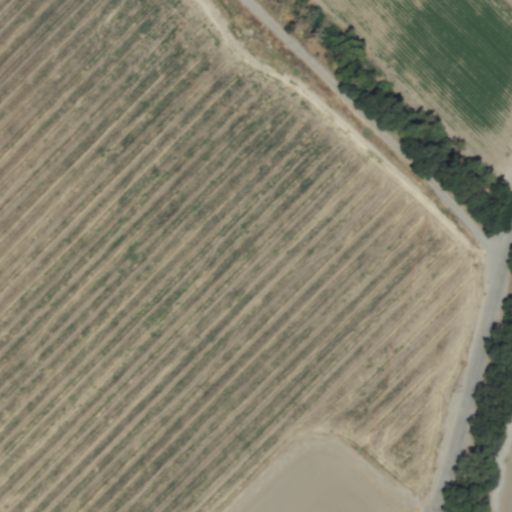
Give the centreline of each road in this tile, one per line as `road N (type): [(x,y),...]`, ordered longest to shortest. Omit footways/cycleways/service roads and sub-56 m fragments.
road 1 (residential): [(507,263),(246,0)]
road 2 (residential): [(435,511),(511,244)]
